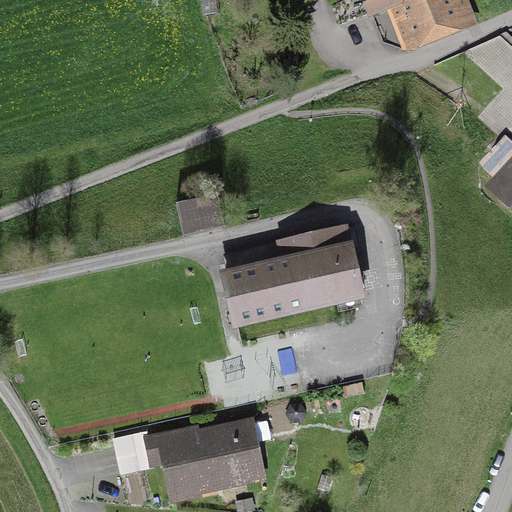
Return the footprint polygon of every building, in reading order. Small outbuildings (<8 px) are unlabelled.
[(277,0),(281,10),(303,1),(303,0),(277,0)] [(461,20),(452,0),(345,0),(331,6),(339,26),(397,3),(411,40),(461,20)] [(511,48),(498,35),(464,49),(511,94),(511,96),(500,109),(511,120),(511,162),(490,186),(511,207),(511,48)] [(278,71),(294,72),(298,42),(281,41),(278,71)] [(176,205),(182,235),(224,226),(217,196),(176,205)] [(284,263),(224,277),(236,326),(360,297),(345,229),(279,244),(284,263)] [(197,429),(149,439),(153,461),(168,458),(176,498),(200,493),(198,483),(236,475),(238,482),(257,478),(247,425),(198,435),(197,429)]
